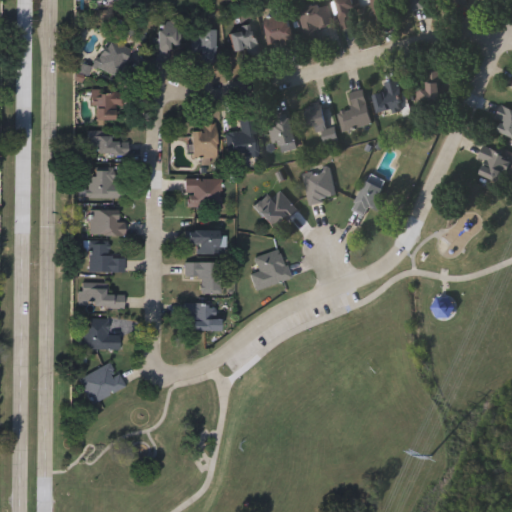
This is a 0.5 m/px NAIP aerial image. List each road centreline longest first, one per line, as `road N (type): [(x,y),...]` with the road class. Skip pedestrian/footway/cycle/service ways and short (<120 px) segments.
road 1 (residential): [(511,25),(395,256),(288,306),(210,362),(168,375),(156,369)]
road 2 (residential): [(511,42),(456,35),(242,89),(182,89),(162,98)]
road 3 (secondary): [(23,226),(19,511)]
road 4 (secondary): [(45,511),(47,226)]
road 5 (residential): [(162,98),(155,109),(156,369)]
road 6 (secondary): [(47,226),(51,0)]
road 7 (secondary): [(25,0),(23,226)]
